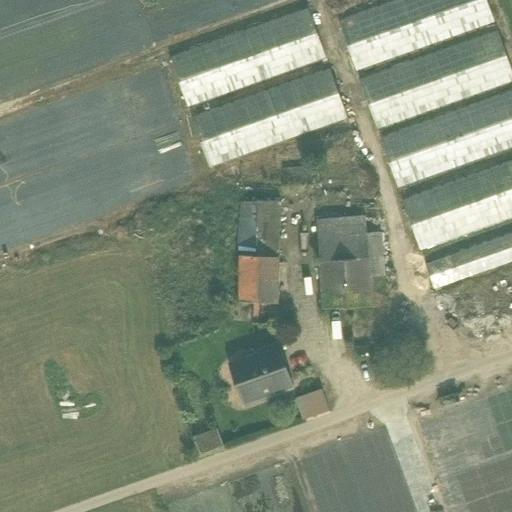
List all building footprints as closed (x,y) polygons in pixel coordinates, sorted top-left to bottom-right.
[(396,0),(339,20),(357,71),(495,22),(487,0),(396,0)] [(170,57),(188,107),(325,58),(307,8),(170,57)] [(359,78),(377,129),(511,81),(511,70),(497,29),(359,78)] [(192,119),(210,169),(225,164),(347,120),(329,70),(192,119)] [(511,90),(380,137),(398,188),(511,148),(511,90)] [(511,163),(403,202),(421,252),(511,220),(511,163)] [(306,167),(286,168),(268,168),(269,187),(287,186),(307,186),(306,167)] [(242,202),(242,259),(278,259),(278,243),(269,243),(269,202),(242,202)] [(269,243),(278,243),(278,202),(269,202),(269,243)] [(319,237),(368,233),(366,216),(318,220),(319,237)] [(382,231),(368,233),(370,257),(371,277),(386,275),(382,231)] [(319,237),(321,261),(370,257),(368,233),(319,237)] [(511,234),(426,265),(435,290),(511,262),(511,234)] [(321,261),(325,308),(373,304),(371,277),(370,257),(321,261)] [(242,302),(278,302),(278,259),(242,259),(242,302)] [(231,365),(244,403),(291,387),(276,343),(256,350),(258,356),(231,365)] [(296,398),(303,420),(329,411),(322,389),(296,398)] [(217,429),(193,437),(200,456),(224,447),(217,429)]
